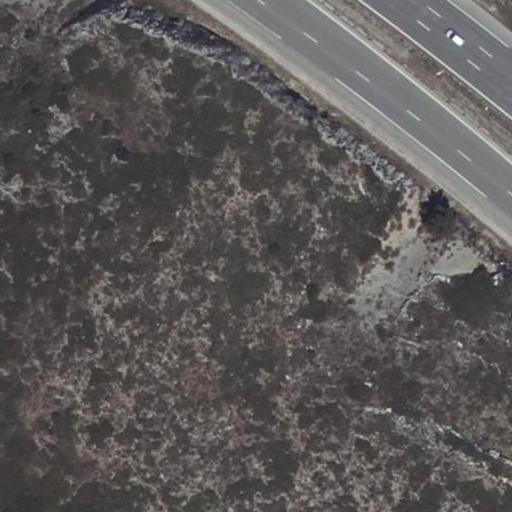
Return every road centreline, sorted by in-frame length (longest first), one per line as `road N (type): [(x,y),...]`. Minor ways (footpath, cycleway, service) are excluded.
road 1 (motorway): [(265,0),(511,197)]
road 2 (motorway): [(511,84),(397,0)]
